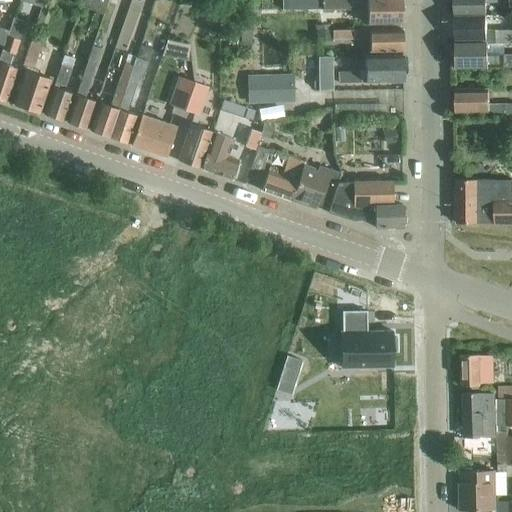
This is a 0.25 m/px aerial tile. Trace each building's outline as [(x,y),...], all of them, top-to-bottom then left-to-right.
[(83,0),(81,7),(102,14),(106,0),(83,0)] [(284,0),(285,11),(322,11),(322,0),(284,0)] [(401,24),(400,0),(322,0),(322,11),(366,10),(366,25),(401,24)] [(453,0),(454,18),(484,17),(485,3),(492,3),(491,0),(453,0)] [(454,18),(455,45),(488,45),(511,44),(511,31),(485,32),(484,17),(454,18)] [(14,55),(25,22),(13,18),(0,56),(0,99),(5,102),(16,68),(7,65),(11,54),(14,55)] [(332,29),(317,29),(318,45),(333,45),(333,41),(332,31),(332,29)] [(402,52),(401,30),(332,31),(333,41),(368,41),(368,53),(402,52)] [(31,37),(22,66),(26,67),(13,104),(16,106),(17,110),(27,114),(30,111),(38,113),(49,79),(36,75),(37,71),(33,69),(42,41),(31,37)] [(488,45),(455,45),(455,69),(511,68),(511,55),(505,56),(505,58),(488,58),(488,45)] [(92,46),(87,61),(66,123),(85,129),(94,101),(85,98),(101,49),(92,46)] [(359,73),(353,74),(336,74),(336,83),(402,82),(402,74),(408,74),(407,59),(402,59),(402,56),(363,57),(364,72),(359,72),(359,73)] [(66,72),(71,59),(63,57),(44,115),(63,122),(73,93),(59,89),(61,84),(66,86),(70,74),(66,72)] [(131,65),(106,136),(125,143),(135,115),(125,112),(134,84),(138,86),(147,61),(134,57),(131,65)] [(88,130),(106,136),(131,65),(124,62),(108,106),(98,103),(88,130)] [(269,77),(269,102),(293,101),(293,76),(269,77)] [(247,102),(269,102),(269,77),(247,77),(247,102)] [(168,106),(185,112),(194,86),(193,83),(178,78),(168,106)] [(331,78),(320,78),(320,91),(332,91),(331,78)] [(194,86),(185,112),(195,115),(205,87),(193,83),(194,86)] [(511,113),(511,105),(489,106),(488,91),(455,92),(456,114),(511,113)] [(261,104),(262,117),(287,115),(286,102),(261,104)] [(141,116),(131,145),(157,154),(165,157),(170,141),(172,137),(175,128),(141,116)] [(261,132),(257,147),(269,151),(276,127),(264,124),(261,132)] [(177,161),(200,169),(213,133),(190,125),(177,161)] [(394,126),(382,129),(387,145),(399,142),(394,126)] [(245,147),(255,151),(257,147),(261,132),(250,129),(245,147)] [(213,133),(200,169),(232,180),(239,161),(227,157),(233,139),(213,133)] [(263,171),(269,151),(257,147),(255,151),(250,167),(263,171)] [(262,190),(290,200),(303,165),(303,163),(288,157),(282,176),(275,173),(276,169),(270,167),(262,190)] [(317,205),(328,209),(333,197),(338,183),(341,174),(320,166),(318,171),(303,165),(290,200),(291,200),(316,209),(317,205)] [(511,179),(494,179),(457,180),(457,223),(477,223),(494,223),(494,224),(511,224),(511,179)] [(328,209),(328,213),(352,221),(355,220),(375,220),(375,228),(394,227),(402,227),(405,224),(405,217),(402,214),(402,205),(392,205),(392,182),(352,183),(338,183),(333,197),(328,209)] [(342,332),(339,332),(340,368),(393,367),(392,351),(396,351),(396,337),(392,338),(392,331),(367,332),(366,311),(342,311),(342,332)] [(480,383),(493,383),(493,355),(479,356),(479,355),(461,355),(461,386),(480,386),(480,383)] [(300,369),(302,361),(287,356),(284,364),(300,369)] [(511,385),(498,386),(498,397),(511,396),(511,385)] [(495,416),(494,392),(463,394),(464,437),(495,436),(495,416)] [(497,426),(511,425),(511,399),(496,400),(497,426)] [(511,437),(498,437),(498,464),(511,464),(511,437)] [(465,463),(457,463),(457,470),(476,471),(476,460),(465,460),(465,463)] [(511,464),(498,464),(498,491),(511,490),(511,464)] [(459,483),(460,511),(495,511),(495,473),(460,471),(460,483),(459,483)] [(498,511),(511,511),(511,503),(498,503),(498,511)]
